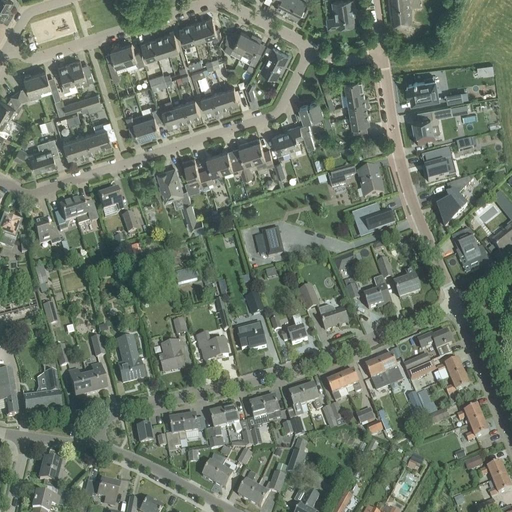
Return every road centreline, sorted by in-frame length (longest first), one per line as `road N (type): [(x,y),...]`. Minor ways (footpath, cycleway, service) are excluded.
road 1 (residential): [(98,444),(109,417),(123,409),(278,374),(456,304)]
road 2 (residential): [(0,180),(32,193),(276,114),(311,47)]
road 3 (unclassified): [(456,304),(403,182),(381,54)]
road 4 (residential): [(7,48),(38,57),(216,0)]
road 5 (unclassified): [(233,511),(98,444)]
road 6 (unclassified): [(511,442),(456,304)]
